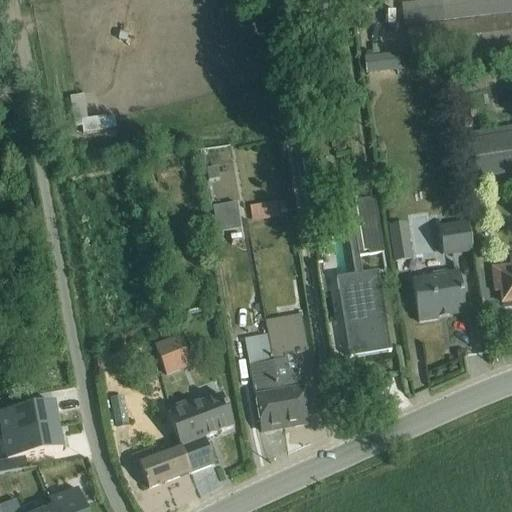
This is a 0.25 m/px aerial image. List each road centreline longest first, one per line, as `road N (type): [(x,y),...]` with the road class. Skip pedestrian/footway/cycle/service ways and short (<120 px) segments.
road 1 (track): [(0,25),(17,22),(82,397),(115,511)]
road 2 (unknown): [(334,460),(272,0)]
road 3 (residential): [(229,511),(511,384)]
